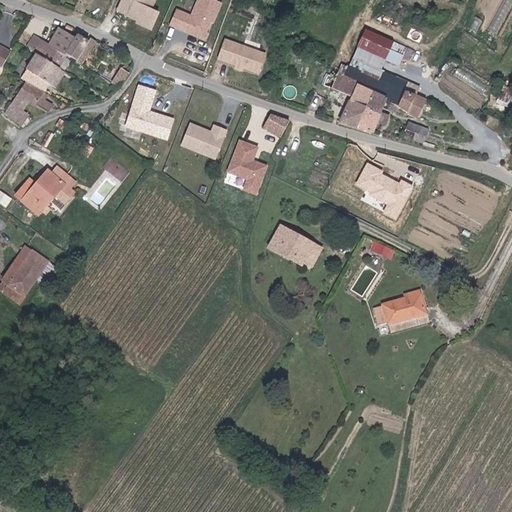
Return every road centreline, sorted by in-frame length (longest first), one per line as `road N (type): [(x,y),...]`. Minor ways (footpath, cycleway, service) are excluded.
road 1 (unclassified): [(12,0),(193,79),(511,180)]
road 2 (unknown): [(147,58),(107,107),(57,115),(30,131),(0,177)]
